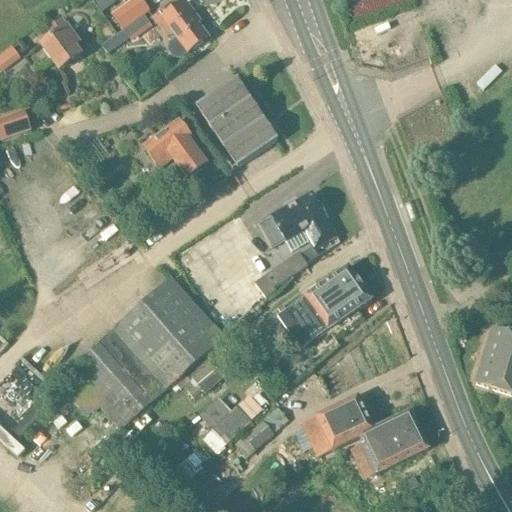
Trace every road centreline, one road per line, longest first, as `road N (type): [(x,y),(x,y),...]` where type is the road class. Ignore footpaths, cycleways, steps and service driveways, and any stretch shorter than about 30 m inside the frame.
road 1 (secondary): [(505,511),(460,420),(304,0)]
road 2 (unknown): [(165,232),(344,107)]
